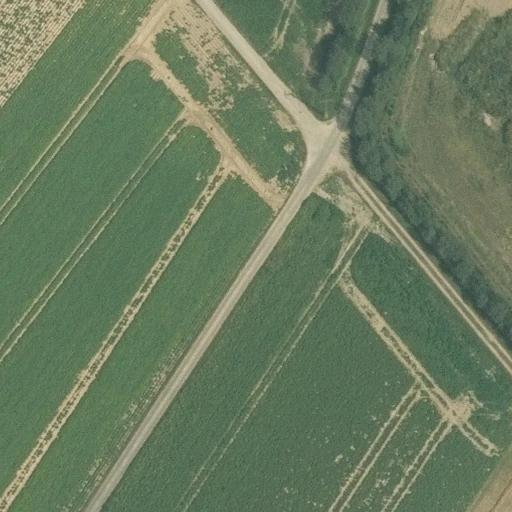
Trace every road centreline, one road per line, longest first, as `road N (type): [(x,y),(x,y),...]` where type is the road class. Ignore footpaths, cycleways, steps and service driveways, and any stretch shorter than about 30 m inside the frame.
road 1 (track): [(92,511),(329,148)]
road 2 (track): [(511,369),(329,148)]
road 3 (track): [(202,0),(329,148)]
road 4 (track): [(388,0),(329,148)]
